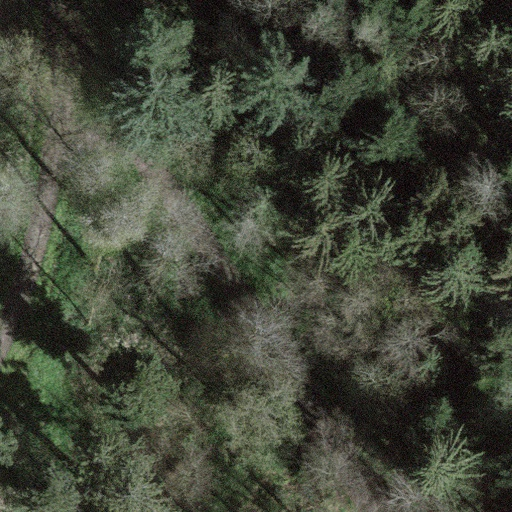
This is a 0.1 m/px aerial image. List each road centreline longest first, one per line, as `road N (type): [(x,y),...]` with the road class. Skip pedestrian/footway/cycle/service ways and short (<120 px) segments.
road 1 (track): [(377,511),(289,363),(66,52),(51,0)]
road 2 (track): [(66,52),(40,237),(0,365)]
